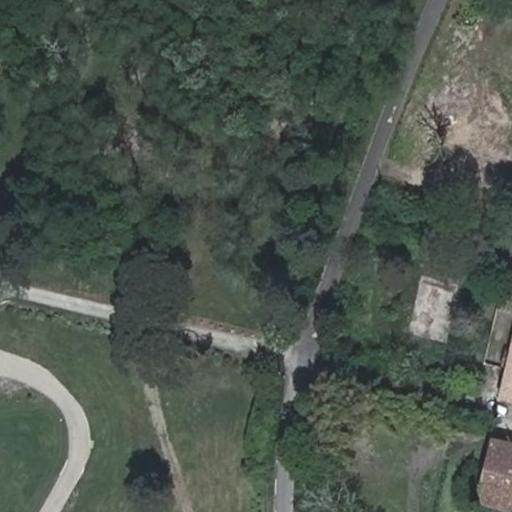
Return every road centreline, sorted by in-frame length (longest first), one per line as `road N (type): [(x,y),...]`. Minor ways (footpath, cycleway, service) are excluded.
road 1 (residential): [(446,0),(398,90),(314,367)]
road 2 (track): [(0,287),(314,367)]
road 3 (unknown): [(377,160),(441,214),(483,270),(492,341),(484,406)]
road 4 (residential): [(314,367),(511,412)]
road 5 (residential): [(314,367),(291,511)]
